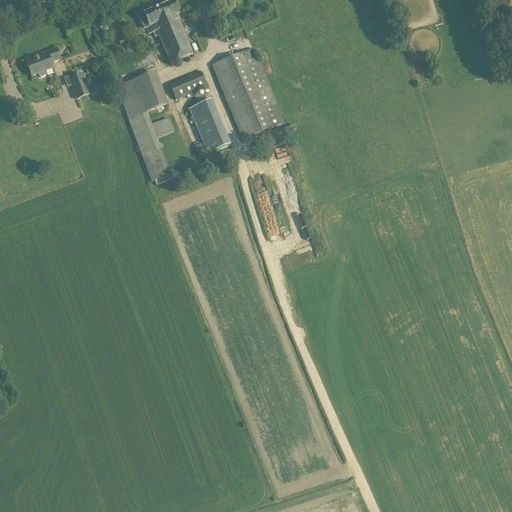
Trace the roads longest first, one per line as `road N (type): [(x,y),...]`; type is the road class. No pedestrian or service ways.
road 1 (unknown): [(297,337),(267,269),(205,65)]
road 2 (unknown): [(205,65),(178,71),(168,84),(192,164)]
